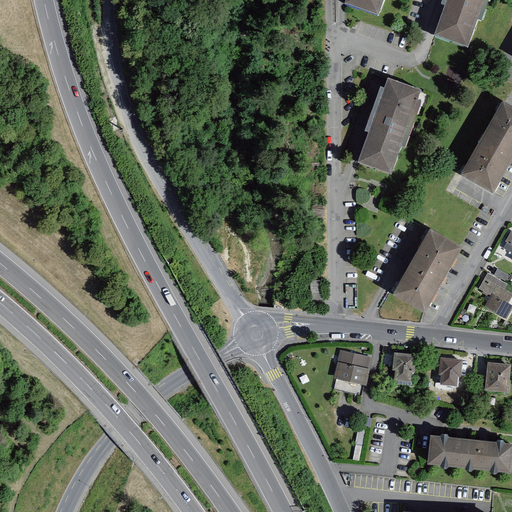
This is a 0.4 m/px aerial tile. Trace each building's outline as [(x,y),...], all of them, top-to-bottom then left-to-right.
[(390,0),(354,0),(352,7),(385,18),(390,0)] [(492,0),(448,0),(436,38),(475,51),(492,0)] [(426,94),(394,83),(364,166),(397,178),(426,94)] [(511,156),(511,108),(503,104),(464,176),(493,192),(511,156)] [(460,249),(432,232),(394,296),(422,313),(460,249)] [(506,283),(489,274),(480,290),(493,297),(487,307),(504,317),(511,303),(511,295),(502,290),(506,283)] [(337,377),(366,383),(372,356),(340,350),(335,377),(337,377)] [(396,380),(411,381),(411,373),(415,374),(417,357),(396,355),(394,370),(397,371),(396,380)] [(444,360),(442,382),(459,383),(461,362),(444,360)] [(490,363),(488,387),(507,389),(509,365),(490,363)] [(511,440),(431,432),(428,461),(511,469),(511,462),(511,440)]
